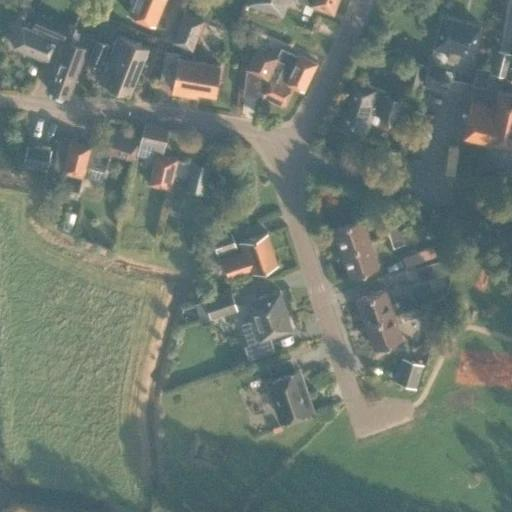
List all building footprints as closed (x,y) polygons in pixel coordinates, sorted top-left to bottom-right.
[(163,0),(134,0),(130,11),(155,22),(163,0)] [(246,0),(246,2),(281,14),(286,0),(306,0),(333,9),(336,0),(246,0)] [(32,24),(63,38),(69,23),(38,9),(32,24)] [(192,46),(204,18),(185,10),(174,38),(192,46)] [(443,14),(435,42),(434,47),(449,51),(447,57),(458,60),(459,54),(471,57),(472,52),(479,24),(443,14)] [(55,38),(23,24),(14,44),(46,58),(55,38)] [(129,91),(148,44),(119,32),(100,79),(129,91)] [(69,94),(80,63),(87,46),(66,38),(60,55),(48,87),(69,94)] [(97,38),(87,60),(99,65),(108,43),(97,38)] [(263,92),(283,102),(292,83),(303,88),(317,60),(298,51),(297,53),(282,45),(278,52),(256,41),(244,65),(270,78),(263,92)] [(160,78),(174,80),(173,88),(188,91),(189,87),(215,92),(220,62),(181,55),(181,51),(165,48),(160,78)] [(497,48),(492,72),(505,75),(510,51),(497,48)] [(423,82),(425,83),(426,83),(446,88),(447,88),(450,77),(451,72),(444,71),(445,64),(429,59),(423,82)] [(423,63),(411,60),(408,76),(419,78),(423,63)] [(488,84),(493,67),(479,63),(475,80),(488,84)] [(409,121),(415,102),(385,92),(386,88),(353,77),(338,124),(367,133),(374,110),(409,121)] [(511,90),(498,87),(494,103),(472,98),(464,133),(511,143),(511,90)] [(169,185),(176,157),(162,153),(169,127),(145,121),(137,151),(153,156),(147,180),(169,185)] [(101,147),(110,150),(133,157),(138,135),(107,126),(101,146),(101,147)] [(70,139),(70,140),(61,138),(57,154),(54,166),(63,168),(84,174),(87,163),(105,168),(110,150),(101,147),(101,146),(92,144),(70,139)] [(47,168),(51,147),(27,142),(23,163),(47,168)] [(193,160),(186,188),(202,192),(209,164),(193,160)] [(79,177),(61,173),(56,191),(75,196),(79,177)] [(58,208),(61,197),(51,195),(49,206),(58,208)] [(425,222),(421,211),(417,200),(407,204),(414,225),(425,222)] [(333,224),(341,249),(371,239),(362,215),(333,224)] [(389,233),(401,229),(397,218),(385,222),(389,233)] [(216,254),(237,246),(231,229),(210,237),(216,254)] [(253,269),(278,261),(267,229),(240,239),(244,249),(223,255),(229,273),(237,270),(251,266),(253,269)] [(405,241),(401,229),(389,233),(393,245),(405,241)] [(371,239),(341,249),(349,273),(379,263),(371,239)] [(406,265),(436,255),(433,244),(402,254),(406,265)] [(445,256),(415,266),(419,280),(450,270),(445,256)] [(357,296),(365,321),(417,303),(414,293),(391,301),(386,286),(357,296)] [(248,355),(274,347),(270,334),(292,326),(280,288),(247,299),(253,317),(241,320),(249,342),(244,343),(248,355)] [(205,298),(210,316),(237,307),(231,290),(205,298)] [(417,303),(365,321),(374,346),(402,336),(397,321),(421,313),(417,303)] [(283,418),(310,408),(304,391),(307,390),(299,366),(295,367),(291,355),(268,363),(272,375),(266,377),(275,401),(277,400),(283,418)] [(402,356),(395,379),(416,385),(423,362),(402,356)]
